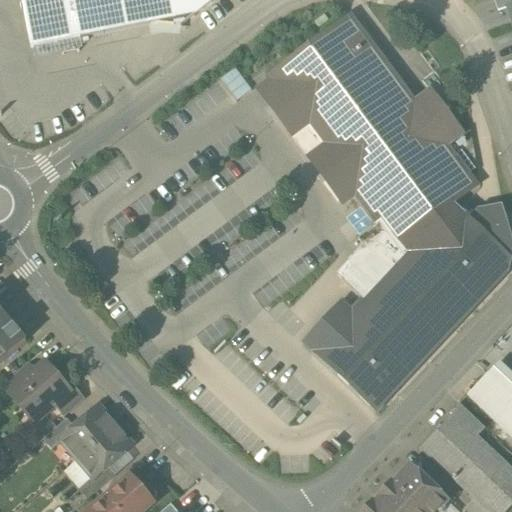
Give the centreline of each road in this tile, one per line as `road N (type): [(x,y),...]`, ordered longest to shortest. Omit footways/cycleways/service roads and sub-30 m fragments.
road 1 (residential): [(0,212),(30,269),(85,337),(274,511)]
road 2 (residential): [(0,206),(275,0)]
road 3 (residential): [(511,308),(310,511)]
road 4 (residential): [(430,0),(455,14),(481,49),(511,138)]
